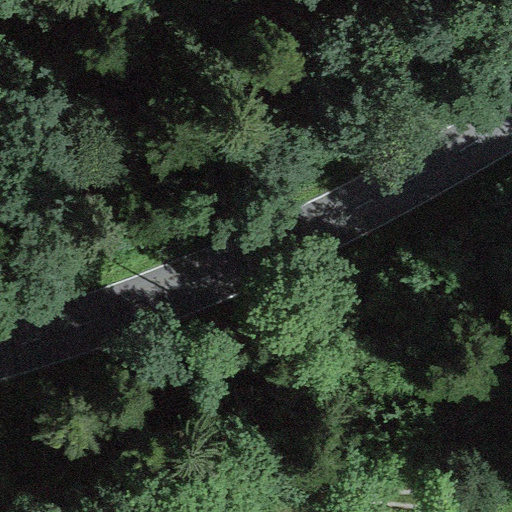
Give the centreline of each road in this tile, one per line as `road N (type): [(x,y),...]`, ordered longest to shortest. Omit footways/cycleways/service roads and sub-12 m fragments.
road 1 (tertiary): [(0,352),(96,322),(279,246),(511,120)]
road 2 (track): [(0,416),(380,495),(511,498)]
